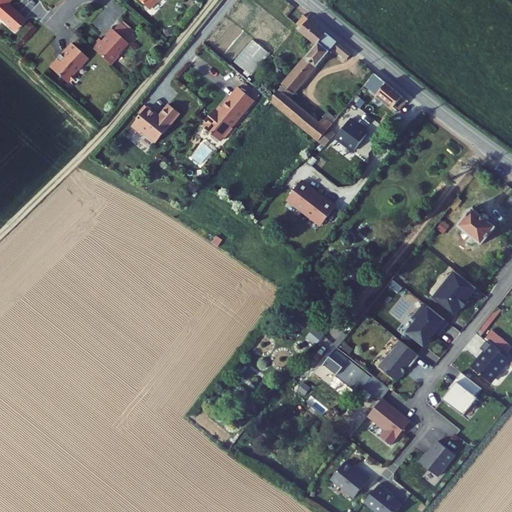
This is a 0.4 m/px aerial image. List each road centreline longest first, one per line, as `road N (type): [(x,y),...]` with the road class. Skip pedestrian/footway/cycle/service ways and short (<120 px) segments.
road 1 (track): [(0,236),(107,129),(210,0)]
road 2 (tertiary): [(305,0),(511,163)]
